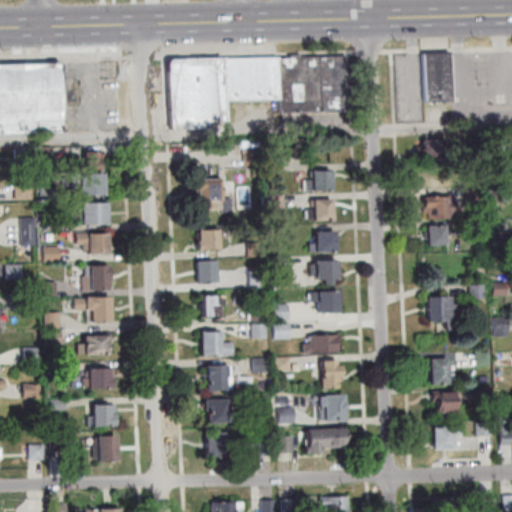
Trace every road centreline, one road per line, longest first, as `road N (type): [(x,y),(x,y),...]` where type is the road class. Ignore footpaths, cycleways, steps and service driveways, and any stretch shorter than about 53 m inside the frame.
road 1 (residential): [(511,471),(0,485)]
road 2 (residential): [(392,511),(372,18)]
road 3 (residential): [(165,511),(143,23)]
road 4 (secondary): [(372,18),(0,28)]
road 5 (secondary): [(511,14),(372,18)]
